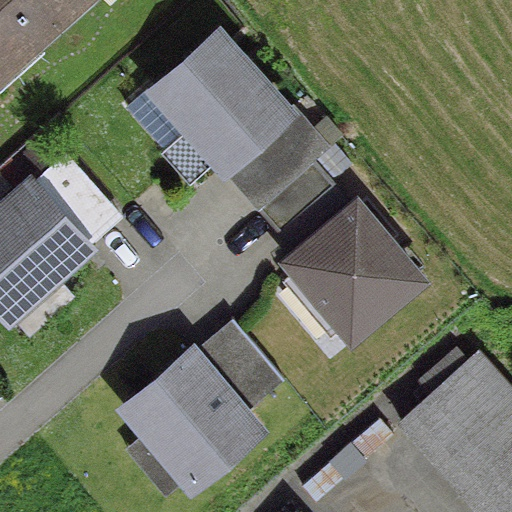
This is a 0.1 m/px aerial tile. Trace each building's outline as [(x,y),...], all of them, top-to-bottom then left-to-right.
[(0,0),(0,62),(69,0),(0,0)] [(281,111),(213,34),(153,87),(222,164),(281,111)] [(302,134),(280,154),(296,172),(309,161),(318,152),(302,134)] [(296,172),(256,207),(276,229),(328,183),(309,161),(296,172)] [(0,307),(4,312),(81,244),(28,184),(0,208),(0,307)] [(286,259),(348,331),(413,277),(352,204),(286,259)] [(125,404),(189,481),(250,429),(234,410),(276,375),(238,328),(195,364),(186,352),(125,404)] [(395,420),(476,511),(511,511),(511,394),(474,351),(395,420)]
